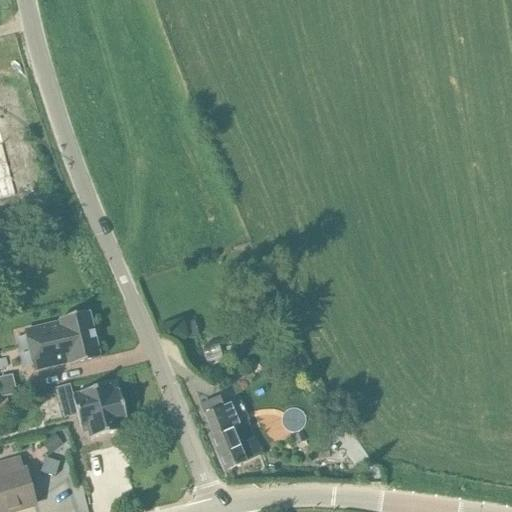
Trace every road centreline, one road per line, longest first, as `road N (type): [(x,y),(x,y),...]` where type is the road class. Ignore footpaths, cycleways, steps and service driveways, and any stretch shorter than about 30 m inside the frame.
road 1 (residential): [(215,504),(63,143),(26,0)]
road 2 (unclassified): [(408,510),(326,498),(215,504)]
